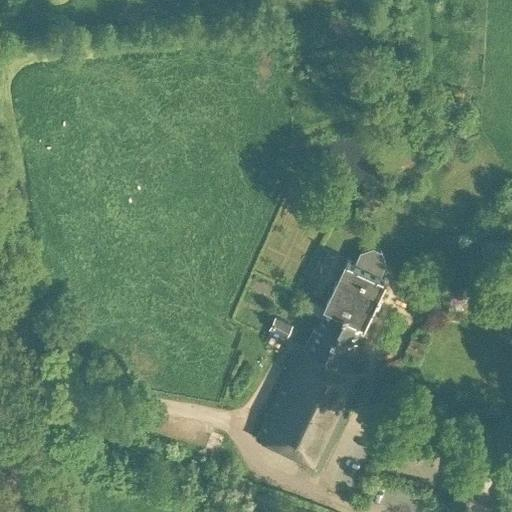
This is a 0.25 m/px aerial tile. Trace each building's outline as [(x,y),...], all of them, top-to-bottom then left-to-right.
[(488,240),(489,264),(511,262),(511,243),(511,238),(488,240)] [(360,250),(353,263),(347,260),(325,306),(328,307),(317,328),(315,328),(306,346),(302,344),(257,436),(320,467),(364,376),(345,366),(356,342),(354,341),(362,324),(364,325),(376,300),(385,279),(380,276),(385,262),(380,249),(372,246),(360,250)] [(270,328),(287,337),(293,323),(276,315),(270,328)] [(385,404),(377,422),(406,434),(409,435),(416,417),(414,416),(385,404)] [(487,466),(493,449),(416,421),(410,438),(487,466)]
